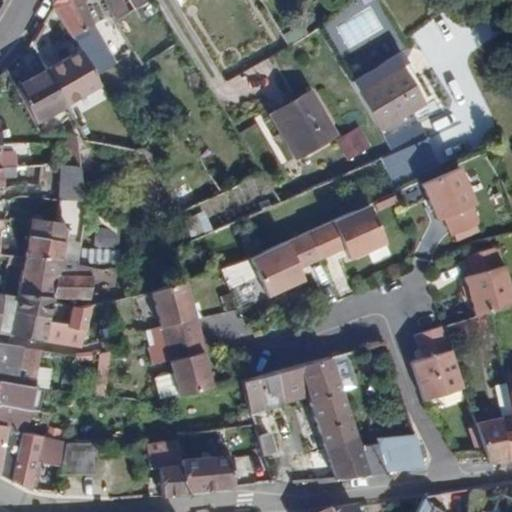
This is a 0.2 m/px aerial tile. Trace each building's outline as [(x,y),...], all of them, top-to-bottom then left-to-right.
[(50,0),(51,7),(77,48),(79,51),(98,39),(91,24),(82,1),(81,0),(50,0)] [(85,0),(82,1),(91,24),(111,15),(103,0),(85,0)] [(130,11),(123,0),(103,0),(111,15),(113,20),(130,11)] [(123,0),(130,11),(148,0),(123,0)] [(281,37),(285,46),(301,37),(296,30),(281,37)] [(79,51),(77,48),(70,51),(70,55),(44,69),(65,105),(101,85),(79,51)] [(387,74),(357,93),(378,130),(424,103),(401,68),(405,62),(398,53),(380,64),(387,74)] [(65,105),(44,69),(14,85),(34,123),(65,105)] [(273,111),(299,156),(334,136),(307,91),(273,111)] [(478,140),(465,120),(431,136),(447,167),(484,151),(478,140)] [(404,147),(425,138),(417,123),(382,139),(388,148),(402,142),(404,147)] [(354,132),(336,141),(347,159),(363,149),(354,132)] [(76,135),(66,135),(65,142),(77,143),(76,135)] [(388,148),(390,153),(404,147),(402,142),(388,148)] [(0,167),(15,167),(14,154),(0,153),(0,167)] [(65,185),(81,185),(79,167),(59,165),(59,179),(65,180),(65,185)] [(28,166),(15,167),(15,176),(28,175),(28,166)] [(41,174),(41,166),(28,166),(28,175),(41,174)] [(0,185),(1,186),(1,177),(15,176),(15,167),(0,167),(0,185)] [(452,235),(475,225),(477,222),(470,206),(473,203),(457,167),(419,183),(435,220),(442,217),(449,236),(452,235)] [(27,178),(26,185),(39,186),(39,179),(27,178)] [(82,201),(81,185),(65,185),(65,180),(59,179),(58,199),(82,201)] [(180,211),(219,192),(212,180),(173,200),(180,211)] [(86,201),(82,201),(58,199),(56,223),(32,220),(25,257),(59,259),(77,263),(86,201)] [(384,242),(366,204),(307,231),(319,259),(335,252),(329,239),(337,237),(342,248),(347,259),(384,242)] [(181,220),(191,239),(210,229),(201,210),(181,220)] [(477,230),(475,225),(452,235),(454,241),(477,230)] [(253,256),(248,258),(265,296),(302,280),(298,268),(292,258),(300,254),(305,265),(319,259),(307,231),(253,256)] [(335,252),(342,248),(337,237),(329,239),(335,252)] [(0,247),(0,254),(11,256),(10,248),(0,247)] [(490,312),(511,306),(511,298),(502,265),(497,264),(491,247),(462,256),(468,274),(462,277),(474,316),(490,312)] [(87,249),(87,263),(114,264),(115,249),(87,249)] [(292,258),(298,268),(305,265),(300,254),(292,258)] [(51,297),(89,298),(92,269),(77,263),(59,259),(25,257),(17,294),(51,297)] [(162,343),(201,334),(196,319),(195,316),(192,316),(183,281),(150,292),(162,343)] [(3,293),(0,308),(0,333),(9,335),(13,312),(47,319),(51,304),(51,297),(17,294),(15,296),(3,293)] [(82,328),(88,305),(72,306),(68,324),(47,319),(13,312),(9,335),(80,346),(82,328)] [(490,312),(474,316),(478,331),(494,327),(490,312)] [(474,316),(440,325),(445,339),(478,331),(474,316)] [(409,362),(422,401),(461,388),(445,339),(440,325),(413,335),(419,352),(431,347),(432,355),(421,358),(409,362)] [(206,352),(205,348),(201,334),(162,343),(172,375),(173,379),(178,396),(213,386),(203,353),(206,352)] [(0,342),(0,380),(14,383),(19,349),(20,346),(0,342)] [(431,347),(419,352),(421,358),(432,355),(431,347)] [(36,351),(19,349),(14,383),(32,386),(36,351)] [(99,352),(97,370),(108,370),(109,350),(99,352)] [(341,393),(329,356),(274,370),(283,403),(307,396),(309,401),(341,393)] [(97,370),(95,396),(105,397),(108,370),(97,370)] [(283,403),(274,370),(255,376),(264,408),(283,403)] [(255,376),(253,376),(239,380),(239,381),(248,412),(264,408),(255,376)] [(160,400),(178,396),(173,379),(163,381),(162,378),(155,381),(153,384),(154,392),(158,391),(160,400)] [(0,380),(0,404),(28,408),(32,388),(32,386),(14,383),(0,380)] [(502,417),(511,415),(511,411),(507,392),(506,384),(496,387),(502,417)] [(511,432),(503,435),(508,460),(511,459),(511,391),(507,392),(511,411),(511,432)] [(309,401),(325,447),(355,438),(341,393),(309,401)] [(0,404),(0,426),(19,430),(23,431),(28,408),(0,404)] [(252,424),(248,414),(236,416),(237,426),(252,424)] [(484,456),(486,462),(508,460),(503,435),(511,432),(511,415),(502,417),(473,422),(484,456)] [(61,428),(46,425),(44,435),(58,439),(61,428)] [(0,426),(0,474),(8,479),(19,430),(0,426)] [(19,430),(8,479),(28,490),(29,486),(33,461),(37,434),(23,431),(19,430)] [(256,435),(262,454),(274,452),(267,432),(256,435)] [(44,435),(37,434),(33,461),(38,462),(60,463),(64,441),(58,439),(44,435)] [(377,452),(382,473),(426,469),(414,434),(376,447),(377,452)] [(325,447),(335,479),(366,475),(359,451),(357,444),(355,438),(325,447)] [(79,441),(79,474),(95,474),(95,440),(79,441)] [(60,463),(58,474),(79,474),(79,441),(64,441),(60,463)] [(158,467),(160,496),(185,494),(184,489),(180,459),(178,444),(160,446),(163,465),(158,467)] [(359,451),(366,475),(382,473),(377,452),(368,454),(365,451),(359,451)] [(184,489),(233,487),(230,455),(180,459),(184,489)] [(33,461),(29,486),(33,486),(38,462),(33,461)] [(440,498),(436,495),(422,497),(414,511),(435,511),(432,509),(440,498)]
